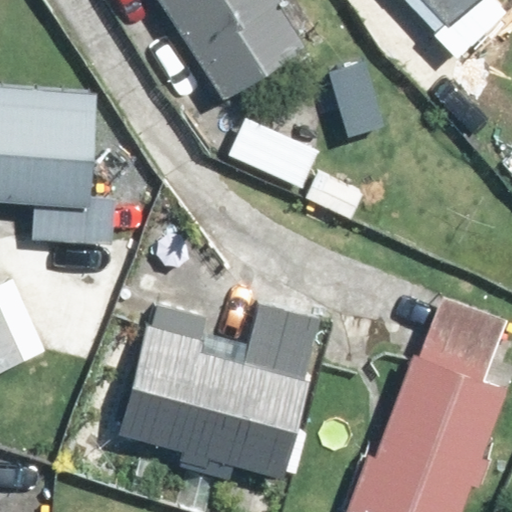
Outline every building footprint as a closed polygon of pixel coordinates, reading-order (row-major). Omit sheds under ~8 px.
[(152,0),(210,88),(304,27),(286,0),(152,0)] [(422,0),(439,17),(457,0),(422,0)] [(511,0),(486,0),(458,24),(495,66),(511,52),(511,0)] [(0,83),(0,195),(82,201),(90,90),(0,83)] [(234,112),(216,149),(293,186),(311,149),(234,112)] [(140,328),(112,428),(275,475),(303,375),(140,328)] [(0,332),(0,360),(10,356),(0,332)] [(452,511),(503,388),(406,349),(339,511),(452,511)]
